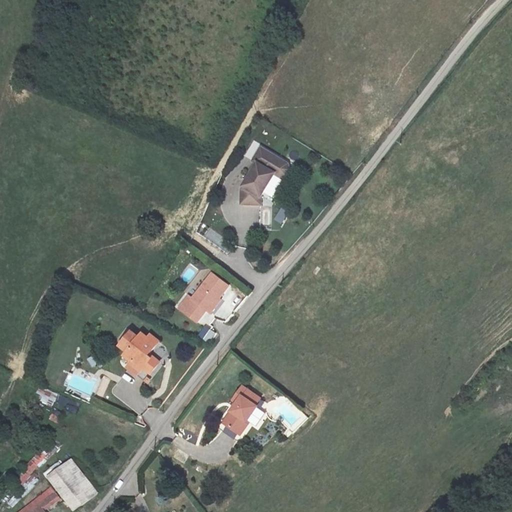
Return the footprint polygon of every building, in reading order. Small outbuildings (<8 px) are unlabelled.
[(262,147),(236,197),(258,209),(266,194),(274,198),(293,163),(262,147)] [(322,186),(296,169),(288,181),(292,184),(275,209),(275,224),(294,225),(294,217),(309,194),(314,198),(320,197),(323,192),(322,186)] [(202,321),(221,298),(205,286),(185,309),(183,307),(177,314),(172,321),(186,332),(192,326),(198,319),(202,321)] [(206,325),(199,335),(211,343),(218,332),(206,325)] [(125,341),(112,356),(120,362),(116,368),(130,379),(133,377),(138,381),(140,378),(146,383),(155,372),(143,362),(153,350),(146,344),(142,348),(136,343),(133,347),(125,341)] [(104,376),(96,394),(103,397),(111,379),(104,376)] [(64,382),(55,378),(49,391),(58,395),(64,382)] [(34,397),(52,406),(57,397),(39,387),(34,397)] [(257,404),(239,390),(227,407),(232,410),(220,426),(237,439),(246,427),(243,424),(257,404)] [(56,408),(77,413),(80,403),(59,397),(56,408)] [(51,453),(43,446),(14,480),(21,486),(51,453)] [(62,511),(87,511),(95,506),(68,472),(45,491),(62,511)] [(16,511),(37,498),(31,489),(9,505),(12,510),(9,511),(16,511)]
